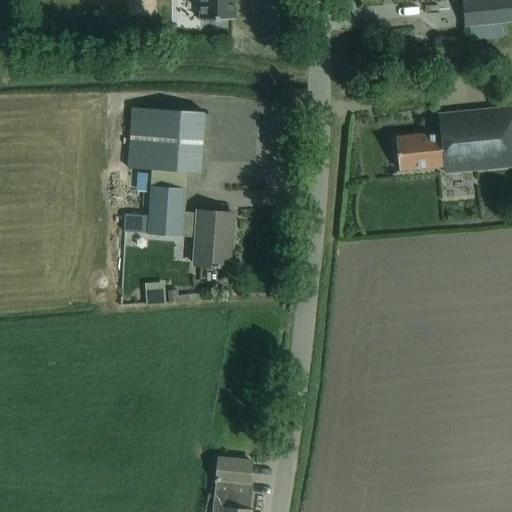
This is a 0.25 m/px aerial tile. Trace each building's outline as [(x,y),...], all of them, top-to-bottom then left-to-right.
[(234,0),(199,0),(199,19),(234,19),(234,0)] [(252,59),(273,56),(269,18),(282,18),(282,0),(245,0),(246,15),(236,17),(241,54),(251,53),(252,59)] [(511,0),(462,0),(465,28),(511,22),(511,0)] [(204,112),(130,107),(126,168),(200,172),(203,131),(208,131),(210,114),(204,114),(204,112)] [(511,116),(511,108),(458,113),(438,115),(440,132),(395,137),(398,170),(443,165),(443,171),(511,164),(511,116)] [(185,189),(165,188),(151,187),(148,233),(195,236),(193,264),(213,266),(213,267),(217,267),(217,266),(226,266),(227,244),(224,243),(224,237),(230,238),(232,213),(197,210),(197,212),(183,211),(185,189)] [(163,282),(144,283),(146,303),(165,302),(163,282)] [(248,483),(251,461),(218,458),(211,511),(248,511),(250,496),(249,496),(251,483),(248,483)]
